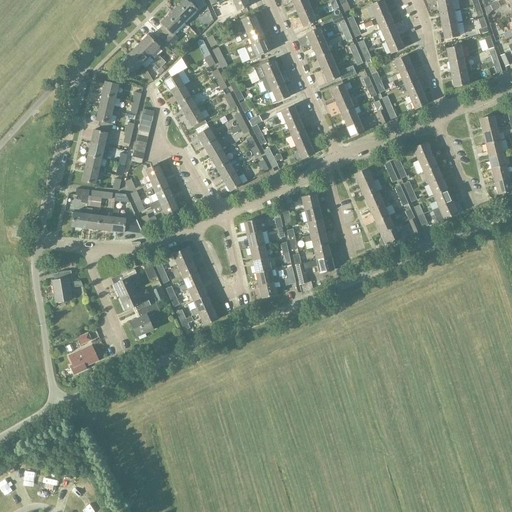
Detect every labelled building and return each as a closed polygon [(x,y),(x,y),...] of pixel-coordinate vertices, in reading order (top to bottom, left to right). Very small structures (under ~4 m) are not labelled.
[(162,20),(179,1),(177,0),(171,0),(163,9),(162,8),(156,15),(162,20)] [(207,6),(203,0),(187,0),(187,1),(186,0),(183,0),(172,11),(184,23),(195,12),(197,13),(204,7),(207,6)] [(250,5),(248,0),(230,0),(235,11),(250,5)] [(298,0),(292,3),(297,15),(310,9),(306,0),(298,0)] [(338,8),(334,0),(331,0),(328,1),(332,10),(338,8)] [(344,0),(338,0),(344,13),(356,7),(355,5),(353,5),(348,6),(347,3),(346,3),(344,0)] [(374,17),(374,18),(388,12),(382,0),(369,6),(369,7),(366,8),(370,18),(374,17)] [(441,0),(436,1),(438,10),(453,7),(451,0),(441,0)] [(497,2),(490,5),(484,8),(486,17),(492,10),(500,7),(497,2)] [(482,15),(479,5),(473,7),(477,17),(482,15)] [(438,10),(441,25),(456,22),(453,7),(438,10)] [(315,21),(310,9),(297,15),(302,27),(315,21)] [(173,33),(184,23),(172,11),(160,23),(162,25),(157,31),(168,42),(175,35),(173,33)] [(374,18),(380,30),(393,24),(388,12),(374,18)] [(240,21),(245,33),(260,27),(255,15),(240,21)] [(341,15),(331,19),(334,25),(344,21),(341,15)] [(347,19),(351,28),(356,26),(352,17),(347,19)] [(486,27),(483,18),(477,20),(481,29),(486,27)] [(338,24),(342,33),(348,30),(344,21),(338,24)] [(441,25),(444,39),(459,37),(456,22),(441,25)] [(380,30),(385,42),(398,36),(393,24),(380,30)] [(360,35),(356,26),(351,28),(355,38),(360,35)] [(247,38),(250,45),(265,39),(260,27),(245,33),(235,38),(237,42),(247,38)] [(305,34),(311,47),(324,41),(319,29),(305,34)] [(352,40),(348,30),(342,33),(346,42),(352,40)] [(511,35),(511,34),(510,31),(503,34),(505,39),(511,35)] [(147,35),(138,45),(150,56),(159,47),(147,35)] [(206,39),(210,48),(216,45),(212,36),(206,39)] [(403,48),(398,36),(385,42),(390,54),(403,48)] [(484,40),(487,50),(493,48),(490,38),(484,40)] [(270,50),(265,39),(250,45),(244,47),(249,59),(270,50)] [(311,47),(316,58),(329,53),(324,41),(311,47)] [(357,43),(361,52),(366,50),(363,41),(357,43)] [(510,50),(510,51),(511,49),(511,43),(502,48),(500,44),(496,46),(500,54),(510,50)] [(138,45),(129,54),(140,65),(150,56),(138,45)] [(348,48),(352,57),(358,54),(354,45),(348,48)] [(445,49),(448,62),(463,59),(460,46),(445,49)] [(212,51),(216,59),(222,57),(218,48),(212,51)] [(511,49),(510,51),(500,56),(505,67),(511,63),(511,61),(510,57),(511,55),(511,49)] [(371,59),(366,50),(361,52),(365,62),(371,59)] [(467,60),(485,55),(484,50),(466,55),(467,60)] [(485,64),(486,65),(498,61),(494,51),(488,52),(491,59),(483,62),(484,65),(485,64)] [(316,58),(321,70),(334,65),(329,53),(316,58)] [(129,54),(120,63),(131,74),(140,65),(129,54)] [(362,64),(358,54),(352,57),(356,66),(362,64)] [(214,65),(210,55),(204,58),(209,67),(214,65)] [(158,56),(154,61),(161,67),(165,63),(158,56)] [(393,61),(398,73),(411,68),(406,56),(393,61)] [(216,59),(221,69),(227,66),(222,57),(216,59)] [(448,62),(450,74),(470,70),(470,65),(464,66),(463,59),(448,62)] [(259,81),(261,81),(279,73),(273,61),(268,63),(267,60),(252,66),(259,81)] [(156,72),(161,67),(154,61),(149,65),(156,72)] [(498,61),(486,65),(487,69),(493,66),(496,74),(501,72),(498,61)] [(338,72),(334,65),(321,70),(326,83),(339,77),(341,81),(355,74),(352,66),(338,72)] [(398,73),(403,85),(417,80),(411,68),(398,73)] [(211,73),(217,84),(222,80),(217,70),(211,73)] [(468,84),(465,72),(471,71),(470,70),(450,74),(453,87),(468,84)] [(152,81),(146,71),(140,74),(147,84),(152,81)] [(266,92),(271,90),(284,84),(279,73),(261,81),(266,92)] [(371,75),(375,84),(380,82),(376,73),(371,75)] [(168,79),(164,82),(172,94),(184,87),(176,74),(168,79)] [(362,80),(366,88),(372,86),(368,77),(362,80)] [(217,84),(221,91),(226,88),(222,80),(217,84)] [(403,85),(409,97),(422,92),(417,80),(403,85)] [(229,84),(233,92),(239,90),(234,81),(229,84)] [(104,82),(101,97),(115,100),(118,85),(104,82)] [(384,91),(380,82),(375,84),(379,94),(384,91)] [(289,97),(284,84),(271,90),(276,102),(289,97)] [(329,90),(335,102),(348,96),(343,84),(329,90)] [(376,96),(372,86),(366,88),(370,98),(376,96)] [(184,87),(172,94),(179,106),(191,99),(184,87)] [(233,92),(238,102),(243,99),(239,90),(233,92)] [(135,92),(132,104),(138,105),(141,94),(135,92)] [(422,92),(409,97),(409,98),(405,100),(405,102),(406,104),(411,102),(414,109),(427,104),(423,94),(422,92)] [(234,103),(229,93),(223,96),(228,105),(234,103)] [(265,95),(268,103),(274,101),(271,93),(265,95)] [(335,102),(340,114),(353,108),(348,96),(335,102)] [(381,99),(386,110),(391,108),(387,96),(381,99)] [(101,97),(97,111),(116,115),(118,107),(113,106),(115,100),(101,97)] [(191,99),(179,106),(186,118),(198,111),(191,99)] [(239,104),(244,113),(249,110),(244,101),(239,104)] [(373,103),(376,112),(382,110),(378,101),(373,103)] [(136,114),(138,105),(132,104),(130,113),(136,114)] [(280,112),(285,124),(298,118),(293,106),(280,112)] [(340,114),(345,126),(358,120),(353,108),(340,114)] [(386,110),(390,120),(396,118),(391,108),(386,110)] [(382,110),(376,112),(382,125),(387,122),(382,110)] [(100,122),(99,126),(111,129),(112,124),(109,124),(111,116),(116,117),(116,115),(97,111),(95,121),(100,122)] [(198,111),(186,118),(191,127),(193,126),(195,130),(206,124),(203,119),(198,111)] [(234,116),(238,126),(244,122),(239,113),(234,116)] [(258,116),(248,121),(252,127),(262,122),(258,116)] [(493,116),(479,119),(482,133),(497,129),(493,116)] [(285,124),(290,136),(303,130),(298,118),(285,124)] [(363,118),(358,120),(345,126),(350,138),(363,132),(368,130),(363,118)] [(233,135),(241,130),(243,135),(249,132),(244,122),(238,126),(230,131),(233,135)] [(127,123),(125,133),(131,134),(134,124),(127,123)] [(505,126),(500,127),(501,128),(501,131),(511,128),(511,134),(511,124),(510,125),(505,126)] [(251,128),(255,137),(261,134),(256,125),(251,128)] [(93,130),(90,143),(104,146),(107,134),(110,134),(111,129),(99,126),(98,131),(93,130)] [(196,135),(203,147),(215,139),(208,128),(196,135)] [(497,129),(482,133),(485,146),(500,142),(497,129)] [(290,136),(295,148),(309,142),(303,130),(290,136)] [(129,144),(131,134),(125,133),(123,143),(129,144)] [(255,137),(260,146),(265,143),(261,134),(255,137)] [(245,140),(250,149),(255,146),(251,137),(245,140)] [(203,147),(209,158),(222,151),(215,139),(203,147)] [(314,154),(309,142),(295,148),(301,160),(314,154)] [(500,142),(485,146),(488,157),(502,153),(500,142)] [(90,143),(87,156),(101,160),(106,161),(109,147),(104,146),(90,143)] [(426,143),(412,149),(417,161),(431,155),(426,143)] [(260,156),(255,146),(250,149),(255,158),(260,156)] [(209,158),(216,169),(228,162),(225,156),(229,153),(227,148),(222,151),(209,158)] [(263,151),(267,160),(273,157),(268,148),(263,151)] [(120,153),(119,157),(115,156),(111,161),(118,163),(124,164),(127,155),(120,153)] [(502,153),(488,157),(488,159),(491,169),(505,166),(503,155),(502,153)] [(277,166),(275,162),(282,159),(280,154),(273,157),(267,160),(272,169),(277,166)] [(431,155),(417,161),(422,173),(436,167),(431,155)] [(99,166),(101,160),(87,156),(84,169),(98,172),(104,174),(105,168),(99,166)] [(132,156),(130,162),(141,164),(143,159),(132,156)] [(392,161),(396,170),(402,168),(398,158),(392,161)] [(415,159),(410,162),(415,172),(420,170),(415,159)] [(257,163),(262,173),(268,170),(263,160),(257,163)] [(216,169),(222,180),(235,173),(228,162),(216,169)] [(384,165),(387,172),(392,170),(389,162),(384,165)] [(124,164),(118,163),(117,168),(116,173),(122,175),(124,164)] [(158,164),(144,170),(150,182),(163,176),(158,164)] [(505,166),(491,169),(491,172),(494,182),(508,178),(506,169),(505,166)] [(436,167),(422,173),(427,184),(441,178),(436,167)] [(406,177),(402,168),(396,170),(400,179),(406,177)] [(98,172),(84,169),(81,181),(95,185),(98,172)] [(353,175),(359,187),(372,181),(367,169),(353,175)] [(242,185),(238,178),(242,175),(240,170),(235,173),(222,180),(229,192),(242,185)] [(397,181),(392,170),(387,172),(392,183),(397,181)] [(163,176),(150,182),(155,193),(168,187),(163,176)] [(511,177),(508,178),(494,182),(495,185),(497,195),(504,193),(505,195),(506,197),(511,196),(511,194),(511,191),(510,184),(511,183),(511,177)] [(441,178),(427,184),(433,196),(446,190),(441,178)] [(118,190),(121,180),(115,179),(112,189),(118,190)] [(124,182),(129,192),(135,189),(130,179),(124,182)] [(377,192),(372,181),(359,187),(364,198),(377,192)] [(403,184),(407,193),(412,191),(408,182),(403,184)] [(394,188),(398,198),(403,195),(399,186),(394,188)] [(158,200),(150,204),(152,209),(160,205),(173,199),(168,187),(155,193),(158,200)] [(75,195),(81,196),(81,203),(87,203),(88,197),(89,191),(76,189),(75,195)] [(446,190),(433,196),(438,208),(452,202),(446,190)] [(88,197),(87,207),(100,208),(101,198),(102,192),(91,191),(91,197),(88,197)] [(130,194),(134,203),(140,200),(136,191),(130,194)] [(416,200),(412,191),(407,193),(411,203),(416,200)] [(377,192),(364,198),(369,210),(383,204),(377,192)] [(301,198),(303,210),(318,206),(315,194),(301,198)] [(407,204),(403,195),(398,198),(402,207),(407,204)] [(160,205),(152,209),(155,214),(162,210),(166,218),(179,212),(173,199),(160,205)] [(144,210),(140,200),(134,203),(138,213),(144,210)] [(438,208),(432,210),(438,225),(445,222),(444,220),(457,214),(452,202),(438,208)] [(281,206),(283,215),(289,214),(287,204),(281,206)] [(385,208),(383,204),(369,210),(374,222),(388,216),(395,213),(391,205),(385,208)] [(413,208),(417,217),(423,214),(419,205),(413,208)] [(303,210),(307,222),(321,219),(318,206),(303,210)] [(86,210),(83,228),(97,230),(99,215),(91,215),(91,209),(86,208),(86,210)] [(73,212),(71,227),(83,228),(86,210),(80,209),(80,213),(73,212)] [(112,217),(110,232),(123,233),(123,231),(137,233),(137,232),(134,220),(125,219),(118,218),(118,210),(113,209),(112,217)] [(404,212),(408,220),(414,218),(410,210),(404,212)] [(291,224),(289,214),(283,215),(285,225),(291,224)] [(427,224),(423,214),(417,217),(421,226),(427,224)] [(99,215),(97,230),(110,232),(112,217),(99,215)] [(141,218),(145,227),(151,225),(146,215),(141,218)] [(393,227),(388,216),(374,222),(379,234),(393,227)] [(274,219),(276,228),(282,227),(280,218),(274,219)] [(414,235),(420,232),(414,218),(408,220),(414,235)] [(307,222),(310,235),(324,232),(321,219),(307,222)] [(258,220),(243,223),(246,236),(261,233),(258,220)] [(396,233),(404,230),(401,224),(393,228),(393,227),(379,234),(385,246),(390,243),(393,249),(401,246),(399,239),(396,233)] [(282,227),(276,228),(278,238),(284,237),(282,227)] [(286,231),(289,240),(295,239),(292,229),(286,231)] [(310,235),(303,237),(304,243),(311,241),(313,248),(327,244),(324,232),(310,235)] [(261,233),(246,236),(249,248),(264,245),(261,233)] [(297,249),(295,239),(289,240),(291,250),(297,249)] [(280,244),(282,254),(288,252),(286,243),(280,244)] [(313,248),(315,260),(315,261),(330,257),(327,244),(313,248)] [(264,245),(249,248),(252,261),(267,257),(264,245)] [(172,255),(177,267),(191,261),(185,249),(172,255)] [(288,252),(282,254),(284,264),(290,262),(288,252)] [(294,265),(300,264),(298,255),(292,256),(294,265)] [(267,257),(252,261),(255,273),(270,270),(267,257)] [(300,264),(294,265),(299,285),(307,283),(305,273),(303,274),(302,270),(317,266),(318,273),(333,270),(330,257),(315,261),(315,260),(300,264)] [(146,260),(139,263),(144,271),(150,268),(146,260)] [(177,267),(182,279),(196,272),(191,261),(177,267)] [(155,266),(159,275),(164,272),(160,263),(155,266)] [(270,270),(255,273),(258,286),(272,282),(280,281),(277,268),(270,270)] [(286,269),(288,279),(294,277),(292,268),(286,269)] [(113,285),(118,298),(135,291),(129,278),(133,276),(136,275),(134,269),(131,270),(120,275),(122,280),(113,285)] [(51,281),(55,302),(71,300),(68,283),(72,283),(70,271),(57,273),(58,280),(51,281)] [(163,284),(168,281),(164,272),(159,275),(163,284)] [(182,279),(187,290),(201,284),(196,272),(182,279)] [(294,277),(288,279),(284,280),(285,286),(295,284),(294,277)] [(272,282),(258,286),(261,299),(275,295),(272,282)] [(187,290),(193,302),(206,296),(201,284),(187,290)] [(165,289),(169,298),(175,296),(171,287),(165,289)] [(134,306),(137,312),(150,306),(150,305),(148,300),(140,303),(135,291),(118,298),(124,311),(134,306)] [(179,305),(175,296),(169,298),(173,308),(179,305)] [(193,316),(198,314),(212,307),(206,296),(193,302),(196,309),(191,311),(193,316)] [(155,303),(150,305),(150,306),(137,312),(139,318),(130,322),(136,337),(152,330),(147,317),(159,312),(155,303)] [(198,314),(203,326),(217,319),(212,307),(198,314)] [(176,313),(180,322),(185,319),(181,310),(176,313)] [(190,328),(188,324),(193,321),(191,316),(185,319),(180,322),(184,331),(190,328)] [(90,340),(87,333),(78,338),(81,345),(90,340)] [(68,356),(72,365),(69,366),(74,376),(87,369),(85,367),(97,361),(91,346),(68,356)] [(38,472),(42,491),(52,489),(48,470),(38,472)] [(80,498),(92,485),(83,476),(71,490),(80,498)]
